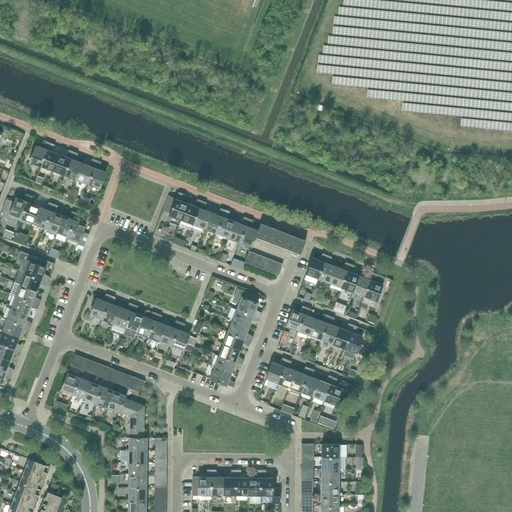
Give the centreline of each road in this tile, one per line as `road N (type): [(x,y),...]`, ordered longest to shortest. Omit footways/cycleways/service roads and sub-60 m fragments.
road 1 (residential): [(60,336),(103,232),(278,294)]
road 2 (track): [(511,147),(448,142),(308,88)]
road 3 (residential): [(237,405),(60,336)]
